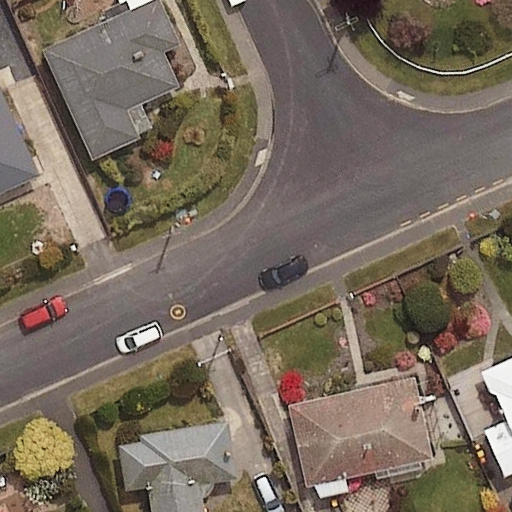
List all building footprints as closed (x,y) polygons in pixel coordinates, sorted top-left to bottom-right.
[(187,42),(168,0),(151,0),(51,45),(100,156),(148,135),(135,107),(187,84),(171,49),(187,42)] [(0,193),(48,172),(8,83),(0,86),(0,193)] [(511,458),(511,341),(478,357),(502,409),(484,417),(504,462),(511,458)] [(439,456),(421,374),(295,402),(313,484),(439,456)] [(245,476),(236,417),(146,432),(147,439),(126,442),(133,489),(155,485),(159,511),(212,511),(207,482),(245,476)] [(17,511),(12,500),(0,505),(0,511),(17,511)]
